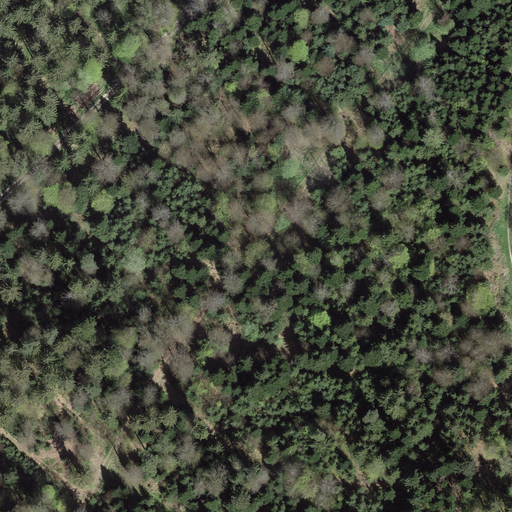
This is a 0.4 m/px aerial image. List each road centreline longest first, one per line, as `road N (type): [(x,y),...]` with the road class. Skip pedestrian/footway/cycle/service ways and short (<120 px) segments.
road 1 (track): [(446,0),(65,511)]
road 2 (track): [(0,200),(204,0)]
